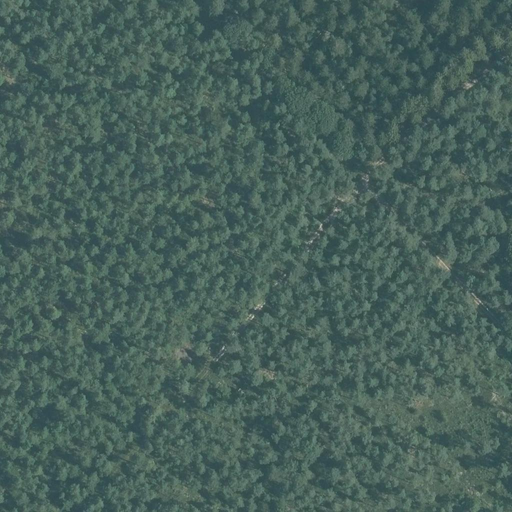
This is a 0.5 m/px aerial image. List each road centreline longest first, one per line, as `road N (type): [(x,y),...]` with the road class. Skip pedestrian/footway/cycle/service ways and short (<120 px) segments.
road 1 (track): [(361,181),(203,374),(74,511)]
road 2 (track): [(511,338),(361,181),(511,49)]
